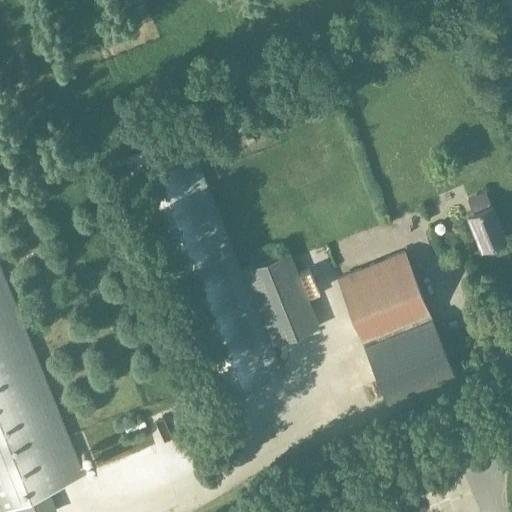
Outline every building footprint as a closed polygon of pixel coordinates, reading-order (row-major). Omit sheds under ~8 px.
[(219,399),(270,379),(283,374),(185,129),(121,155),(219,399)] [(479,246),(504,236),(490,203),(489,203),(484,191),(467,199),(471,210),(465,213),(479,246)] [(272,345),(318,326),(288,249),(241,268),(272,345)] [(364,343),(430,317),(404,251),(337,277),(364,343)] [(0,277),(0,507),(13,502),(16,511),(52,511),(55,511),(46,489),(85,473),(82,467),(76,469),(0,277)] [(430,317),(364,343),(363,343),(385,401),(453,373),(431,316),(430,317)] [(153,448),(162,447),(159,420),(150,421),(153,448)] [(154,470),(146,448),(128,455),(136,477),(154,470)]
